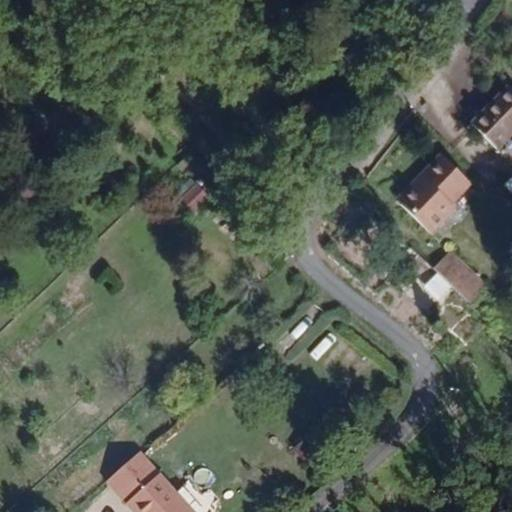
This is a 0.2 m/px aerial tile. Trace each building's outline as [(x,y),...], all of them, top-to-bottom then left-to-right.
[(426,0),(443,13),(453,0),(426,0)] [(456,78),(476,59),(469,51),(448,70),(456,78)] [(493,145),(511,125),(511,95),(503,88),(470,124),(493,145)] [(471,189),(442,160),(422,180),(425,183),(401,208),(432,238),(455,213),(451,209),(471,189)] [(425,183),(422,180),(398,204),(401,208),(425,183)] [(198,183),(179,194),(190,212),(209,200),(198,183)] [(431,270),(452,291),(457,296),(471,282),(436,247),(421,260),(431,270)] [(441,303),(452,291),(431,270),(419,283),(441,303)] [(445,429),(464,448),(507,404),(488,385),(445,429)] [(293,448),(303,463),(320,451),(310,436),(293,448)] [(112,476),(141,509),(172,482),(143,449),(112,476)] [(198,511),(172,482),(141,509),(143,511),(145,511),(148,510),(149,511),(198,511)]
